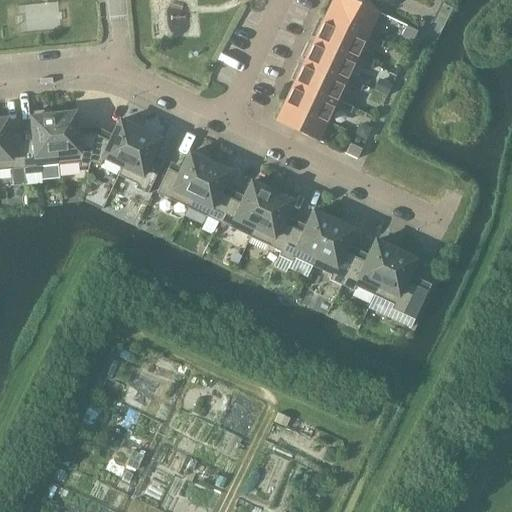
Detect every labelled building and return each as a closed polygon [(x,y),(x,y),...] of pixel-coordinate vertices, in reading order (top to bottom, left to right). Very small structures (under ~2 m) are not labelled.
[(346,0),(333,0),(326,16),(367,35),(377,13),(352,1),(351,2),(346,0)] [(324,24),(322,23),(315,38),(356,57),(364,40),(367,35),(326,16),(325,17),(327,17),(324,24)] [(405,27),(401,34),(412,39),(416,32),(405,27)] [(380,42),(367,35),(364,40),(378,47),(380,42)] [(346,79),(354,62),(356,57),(315,38),(317,39),(314,45),(312,45),(305,59),(346,79)] [(370,63),(356,57),(354,62),(368,69),(370,63)] [(336,100),(344,84),(346,79),(305,59),(305,60),(306,61),(304,67),(302,66),(295,81),(336,100)] [(346,79),(344,84),(357,90),(360,85),(346,79)] [(379,80),(375,90),(385,95),(390,85),(379,80)] [(326,122),(333,106),(336,100),(295,81),(295,82),(296,83),(293,89),(292,88),(285,103),(326,122)] [(336,100),(333,106),(347,112),(350,107),(336,100)] [(276,120),(292,128),(291,129),(316,141),(326,122),(285,103),(276,120)] [(33,117),(30,117),(31,132),(20,133),(21,142),(20,142),(23,168),(57,165),(52,115),(50,115),(49,109),(33,111),(33,117)] [(89,162),(89,161),(93,135),(77,136),(74,113),(52,115),(57,165),(78,163),(78,167),(88,167),(89,162)] [(6,120),(0,120),(0,170),(23,168),(20,142),(8,143),(6,120)] [(108,142),(93,135),(89,161),(89,162),(98,166),(102,158),(121,167),(124,161),(138,130),(118,120),(108,142)] [(138,130),(124,161),(121,167),(140,176),(134,188),(146,194),(160,166),(149,161),(159,140),(138,130)] [(348,146),(345,154),(356,159),(359,152),(348,146)] [(156,193),(187,208),(208,163),(188,153),(178,174),(167,169),(156,193)] [(218,223),(229,198),(218,193),(228,172),(208,163),(187,208),(218,223)] [(218,223),(249,237),(270,192),(250,182),(240,204),(229,198),(218,223)] [(249,237),(280,252),(291,228),(280,223),(290,201),(270,192),(249,237)] [(277,256),(290,262),(292,257),(311,266),(332,221),(312,212),(302,233),(291,228),(280,252),(277,256)] [(352,231),(332,221),(311,266),(330,275),(328,280),(340,285),(353,257),(342,252),(352,231)] [(354,287),(373,296),(394,250),(374,241),(364,262),(353,257),(340,285),(352,291),(354,287)] [(392,305),(390,309),(413,320),(426,291),(404,281),(414,260),(394,250),(373,296),(392,305)]
